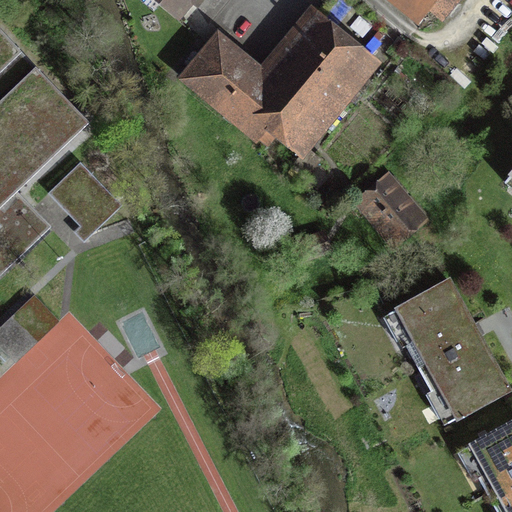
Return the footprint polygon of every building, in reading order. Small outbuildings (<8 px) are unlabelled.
[(156,0),(178,18),(191,2),(198,7),(204,0),(156,0)] [(266,79),(218,39),(207,53),(185,79),(267,146),(275,136),(300,157),(309,146),(303,141),(366,64),(314,21),(266,79)] [(0,206),(16,192),(88,123),(0,32),(0,206)] [(120,207),(80,166),(52,194),(92,235),(120,207)] [(421,222),(387,180),(363,200),(397,241),(421,222)] [(0,273),(49,227),(16,192),(0,206),(0,273)] [(323,234),(300,241),(305,258),(328,251),(323,234)] [(449,281),(400,308),(417,339),(406,345),(432,393),(443,387),(459,416),(508,389),(476,332),(449,281)] [(34,296),(0,328),(0,344),(16,362),(58,322),(34,296)] [(511,511),(511,422),(474,443),(490,472),(480,478),(498,511),(511,511)]
